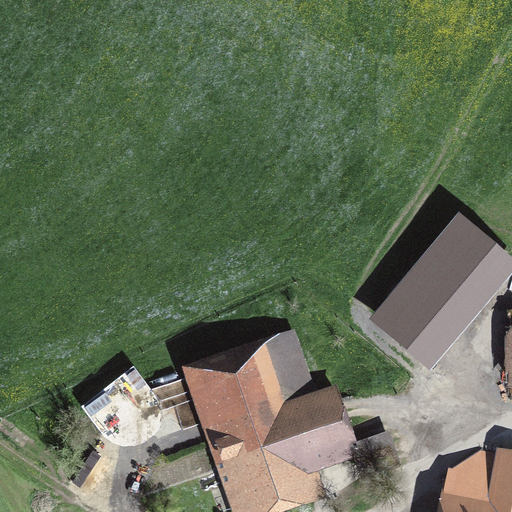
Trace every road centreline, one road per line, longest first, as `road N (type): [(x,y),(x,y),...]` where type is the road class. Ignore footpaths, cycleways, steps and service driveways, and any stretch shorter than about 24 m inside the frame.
road 1 (unclassified): [(379,511),(511,430)]
road 2 (track): [(113,511),(0,438)]
road 3 (track): [(473,449),(428,417),(361,402)]
